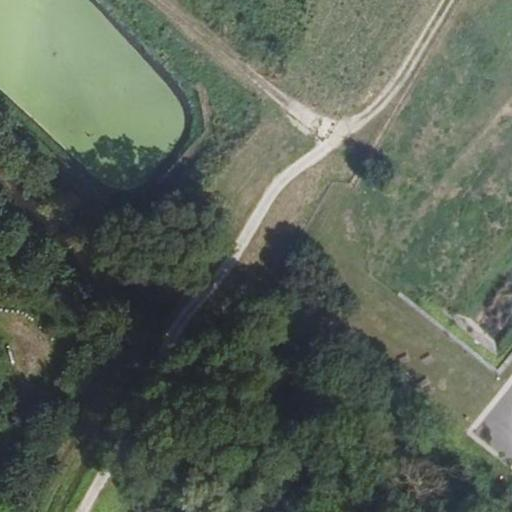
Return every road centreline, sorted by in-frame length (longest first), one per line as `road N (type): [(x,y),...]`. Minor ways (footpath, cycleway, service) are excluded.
road 1 (track): [(447,0),(391,92),(277,183),(84,511)]
road 2 (track): [(328,139),(164,0)]
road 3 (track): [(0,436),(42,347),(0,306)]
